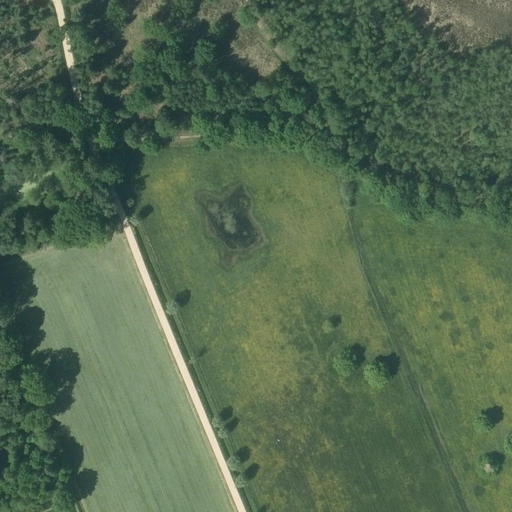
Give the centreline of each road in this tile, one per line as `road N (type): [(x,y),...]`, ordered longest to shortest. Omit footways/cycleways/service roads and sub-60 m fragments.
road 1 (track): [(58,0),(89,141),(242,511)]
road 2 (track): [(89,141),(289,129),(337,145)]
road 3 (track): [(337,145),(398,187),(446,202),(511,207)]
